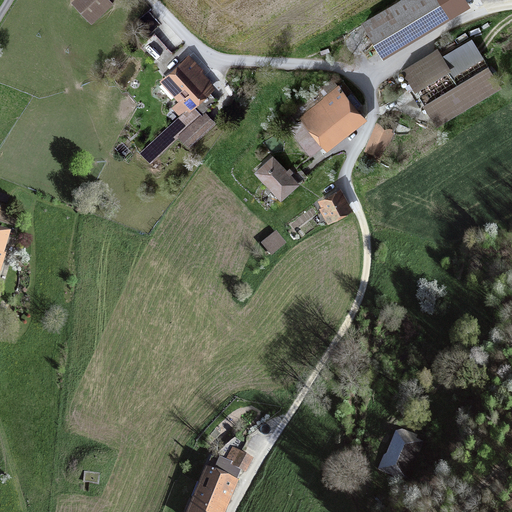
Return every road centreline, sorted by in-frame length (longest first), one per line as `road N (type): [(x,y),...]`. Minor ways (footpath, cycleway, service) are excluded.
road 1 (residential): [(232,511),(359,297),(367,244),(344,176),(372,94),(350,68),(204,57),(146,0)]
road 2 (track): [(511,3),(445,24),(368,83)]
